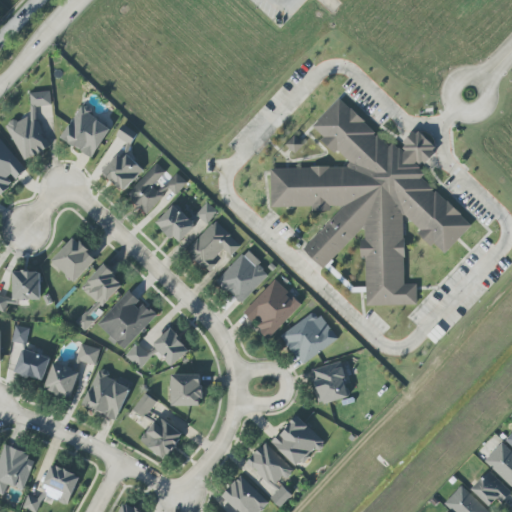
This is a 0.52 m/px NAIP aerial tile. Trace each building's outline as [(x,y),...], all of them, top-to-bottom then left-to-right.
[(24,161),(51,148),(36,117),(35,109),(40,107),(51,106),(50,92),(30,93),(31,116),(22,120),(14,121),(6,124),(7,127),(24,161)] [(365,306),(417,305),(416,285),(405,285),(403,217),(444,255),(472,225),(422,180),(422,166),(434,153),(434,146),(419,132),(413,133),(400,146),(390,147),(338,99),(311,129),(336,151),(337,151),(350,163),(346,167),(270,169),(271,209),(342,208),(303,250),(324,269),(359,230),(364,230),(364,238),(363,239),(365,306)] [(91,159),(112,129),(82,108),(61,137),(91,159)] [(122,192),(144,171),(125,151),(138,138),(126,125),(116,135),(126,145),(101,170),(122,192)] [(290,141),(296,146),(292,151),(295,154),(302,144),(293,137),(290,141)] [(14,183),(13,182),(26,170),(0,140),(0,194),(0,195),(14,183)] [(166,172),(156,164),(126,196),(147,215),(163,197),(152,187),(166,172)] [(188,183),(176,174),(166,187),(177,196),(188,183)] [(196,216),(208,225),(218,211),(206,203),(196,216)] [(178,244),(196,226),(174,205),(156,223),(178,244)] [(231,257),(241,246),(215,221),(186,252),(207,271),(225,252),(231,257)] [(97,260),(74,238),(51,261),(74,284),(97,260)] [(216,282),(241,305),(270,274),(246,251),(216,282)] [(123,285),(104,265),(81,287),(101,307),(123,285)] [(40,300),(41,272),(13,271),(12,299),(40,300)] [(244,314),(255,324),(254,326),(269,340),(301,305),(274,280),(244,314)] [(125,350),(156,315),(141,301),(141,302),(129,291),(97,325),(125,350)] [(0,311),(4,313),(9,299),(0,295),(0,311)] [(316,311),(281,336),(301,365),(337,341),(316,311)] [(95,321),(87,313),(77,324),(84,332),(95,321)] [(13,343),(27,345),(29,328),(15,326),(13,343)] [(190,350),(170,329),(152,345),(172,367),(190,350)] [(125,356),(139,369),(151,357),(137,343),(125,356)] [(100,350),(81,345),(76,361),(95,366),(100,350)] [(44,381),(50,357),(21,350),(16,374),(44,381)] [(350,397),(341,362),(311,370),(320,405),(350,397)] [(79,372),(53,363),(44,391),(70,399),(79,372)] [(116,420),(130,389),(105,378),(107,373),(99,369),(83,405),(116,420)] [(172,407),(200,406),(199,398),(202,398),(202,375),(171,375),(172,407)] [(133,410),(144,418),(156,402),(145,394),(133,410)] [(297,467),(315,448),(318,451),(326,443),(297,416),(271,443),(297,467)] [(183,436),(159,417),(140,441),(164,460),(183,436)] [(246,463),(274,490),(293,470),(265,443),(246,463)] [(511,487),(511,452),(501,443),(484,462),(511,487)] [(0,457),(0,494),(4,496),(8,485),(24,490),(35,458),(4,447),(0,457)] [(31,511),(37,511),(44,496),(68,506),(80,476),(51,465),(38,500),(27,495),(22,508),(31,511)] [(471,490),(489,507),(496,500),(500,505),(511,493),(489,472),(471,490)] [(259,511),(268,505),(243,476),(222,494),(237,511),(259,511)] [(280,508),(292,496),(282,486),(270,498),(280,508)] [(453,511),(488,511),(461,486),(445,504),(453,511)]
